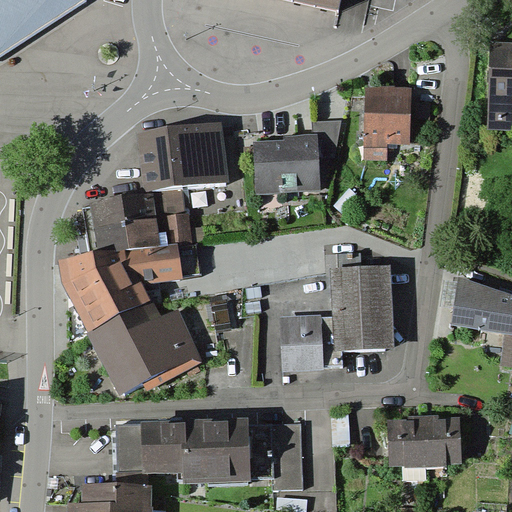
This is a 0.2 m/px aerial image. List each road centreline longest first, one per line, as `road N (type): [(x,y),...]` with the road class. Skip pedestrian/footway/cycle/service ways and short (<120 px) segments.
road 1 (residential): [(468,3),(443,207),(403,400),(26,416)]
road 2 (residential): [(106,71),(41,274),(26,416)]
road 3 (residential): [(311,85),(198,90),(106,71)]
road 4 (residential): [(311,85),(468,3)]
